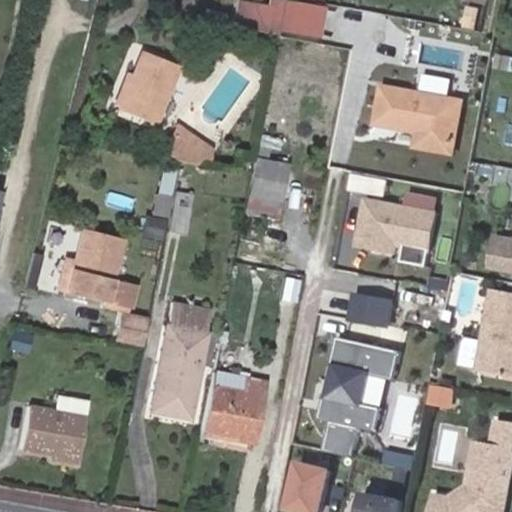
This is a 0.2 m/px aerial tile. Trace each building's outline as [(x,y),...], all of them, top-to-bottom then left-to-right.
[(278,28),(283,0),(266,0),(266,2),(255,0),(235,0),(231,22),(277,31),(278,28)] [(324,4),(300,0),(283,0),(278,28),(318,36),(324,4)] [(123,111),(159,124),(181,66),(145,52),(135,78),(133,82),(124,107),(123,111)] [(124,107),(133,82),(135,78),(126,74),(115,104),(124,107)] [(455,155),(464,103),(384,89),(378,127),(419,134),(416,148),(455,155)] [(181,156),(186,129),(175,121),(168,135),(165,153),(181,156)] [(208,158),(210,145),(186,129),(181,156),(198,159),(198,157),(208,158)] [(250,196),(279,202),(286,165),(257,160),(250,196)] [(176,166),(163,164),(157,194),(155,194),(152,213),(166,215),(176,166)] [(182,233),(188,203),(172,200),(166,229),(182,233)] [(368,202),(360,247),(398,254),(399,246),(400,240),(407,241),(406,247),(431,252),(438,214),(368,202)] [(138,228),(154,237),(162,224),(145,215),(138,228)] [(64,232),(49,228),(44,248),(60,251),(64,232)] [(82,229),(75,260),(66,293),(128,309),(133,286),(111,281),(122,239),(82,229)] [(41,256),(33,254),(25,285),(33,287),(41,256)] [(66,293),(75,260),(65,257),(56,290),(66,293)] [(296,304),(300,282),(283,278),(279,300),(296,304)] [(511,292),(495,290),(480,370),(511,376),(511,292)] [(343,393),(395,402),(405,349),(372,342),(375,323),(397,326),(400,311),(358,303),(343,393)] [(208,312),(171,305),(151,410),(187,418),(208,312)] [(116,343),(142,347),(148,319),(121,315),(116,343)] [(38,381),(50,382),(53,365),(42,363),(38,381)] [(204,433),(255,443),(266,383),(215,373),(204,433)] [(454,390),(436,387),(434,403),(451,406),(454,390)] [(50,454),(78,459),(86,418),(28,407),(21,449),(50,454)] [(438,491),(434,511),(507,511),(511,486),(511,419),(500,417),(496,441),(489,440),(487,452),(475,461),(471,481),(453,494),(438,491)] [(383,457),(412,462),(416,441),(387,436),(383,457)] [(479,438),(475,461),(487,452),(489,440),(479,438)] [(77,465),(78,459),(50,454),(49,460),(77,465)] [(403,511),(406,502),(366,495),(363,511),(403,511)]
